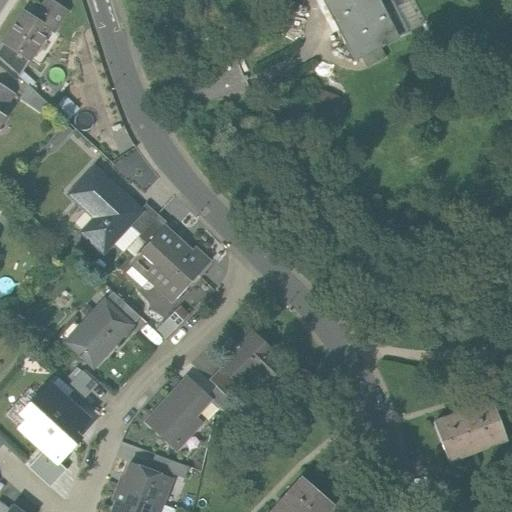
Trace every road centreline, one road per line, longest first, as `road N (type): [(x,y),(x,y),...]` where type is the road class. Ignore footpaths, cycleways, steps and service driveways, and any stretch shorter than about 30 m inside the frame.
road 1 (residential): [(99,0),(147,129),(264,262)]
road 2 (residential): [(264,262),(117,419),(79,511)]
road 3 (residential): [(264,262),(349,357),(380,413),(397,511)]
road 4 (track): [(349,357),(511,344)]
